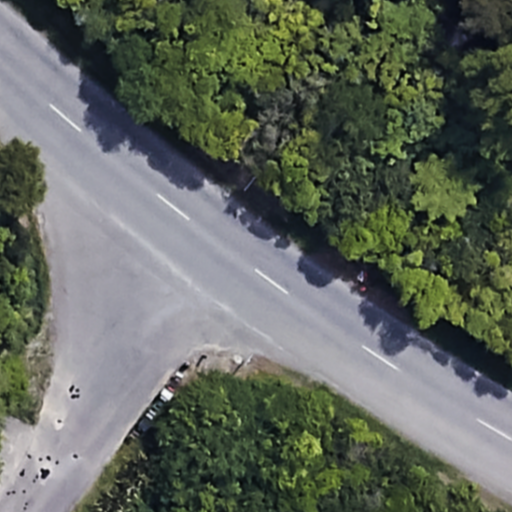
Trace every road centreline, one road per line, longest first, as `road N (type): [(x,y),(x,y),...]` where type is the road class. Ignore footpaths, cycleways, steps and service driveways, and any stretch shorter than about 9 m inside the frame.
road 1 (tertiary): [(511,451),(426,402),(201,239)]
road 2 (residential): [(0,506),(201,239)]
road 3 (tertiary): [(201,239),(0,51)]
